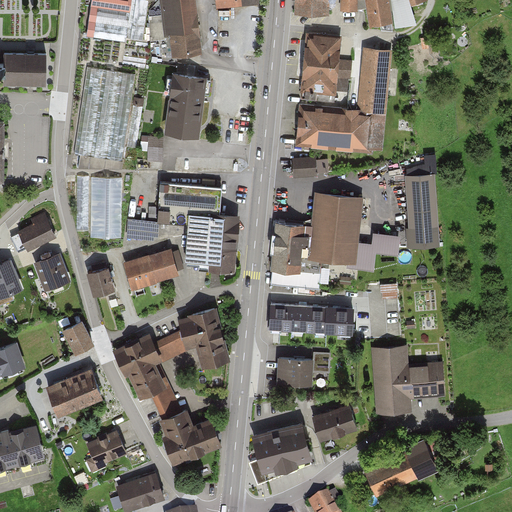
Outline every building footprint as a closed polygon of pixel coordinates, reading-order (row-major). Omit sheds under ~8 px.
[(92,0),(88,35),(125,40),(125,39),(143,41),(149,2),(145,1),(144,0),(92,0)] [(196,0),(161,0),(166,35),(172,35),(174,54),(202,51),(196,0)] [(329,0),(296,0),(296,10),(329,11),(329,0)] [(341,0),(341,7),(359,8),(359,0),(341,0)] [(359,0),(359,8),(369,8),(371,25),(395,22),(416,18),(412,3),(421,0),(359,0)] [(343,35),(308,32),(303,93),(336,96),(337,91),(350,92),(352,60),(341,59),(343,35)] [(358,110),(303,105),(299,146),(366,152),(367,147),(384,149),(394,48),(365,45),(358,110)] [(46,53),(4,53),(3,63),(0,62),(0,72),(3,73),(3,82),(46,82),(46,53)] [(135,74),(88,68),(77,154),(123,161),(135,74)] [(206,77),(173,72),(165,133),(198,137),(206,77)] [(143,107),(136,106),(129,148),(137,149),(143,107)] [(165,137),(149,137),(149,161),(164,161),(165,137)] [(316,157),(292,158),(293,178),(317,176),(317,173),(329,172),(328,158),(316,159),(316,157)] [(435,173),(405,175),(410,248),(440,246),(435,173)] [(88,177),(78,177),(78,229),(87,230),(88,177)] [(123,178),(92,178),(91,237),(122,237),(123,178)] [(223,186),(162,183),(160,220),(189,222),(186,260),(209,262),(209,268),(238,269),(242,214),(222,212),(223,186)] [(365,196),(316,192),(313,223),(277,220),(272,282),(319,286),(322,258),(359,262),(365,196)] [(34,223),(11,234),(19,252),(28,248),(29,251),(57,239),(44,212),(32,217),(34,223)] [(159,222),(129,219),(128,237),(158,240),(159,222)] [(124,262),(133,289),(180,275),(172,247),(124,262)] [(60,252),(36,261),(45,288),(69,280),(60,252)] [(11,259),(0,263),(0,298),(24,289),(11,259)] [(109,266),(89,272),(96,294),(116,288),(109,266)] [(328,305),(270,301),(268,327),(327,331),(328,305)] [(202,367),(232,359),(218,306),(188,313),(189,316),(179,319),(181,328),(186,347),(196,344),(197,348),(202,367)] [(81,322),(65,330),(76,353),(92,345),(81,322)] [(155,342),(163,360),(197,348),(196,344),(186,347),(181,328),(155,342)] [(157,363),(163,360),(155,342),(150,332),(114,349),(126,373),(129,372),(141,397),(151,393),(168,385),(166,381),(157,363)] [(18,342),(0,348),(0,377),(26,368),(18,342)] [(371,347),(375,412),(414,409),(413,397),(447,394),(445,359),(409,361),(408,344),(371,347)] [(315,358),(279,356),(277,384),(314,386),(315,358)] [(104,395),(92,366),(46,384),(58,413),(104,395)] [(168,385),(151,393),(162,416),(183,409),(169,378),(166,381),(168,385)] [(313,415),(321,439),(359,427),(350,403),(313,415)] [(156,419),(172,464),(223,446),(212,417),(194,423),(188,407),(183,409),(162,416),(156,419)] [(36,423),(0,432),(0,466),(45,454),(36,423)] [(250,462),(258,484),(315,462),(303,425),(251,439),(258,459),(250,462)] [(105,462),(127,452),(117,429),(87,442),(93,456),(87,458),(94,473),(107,467),(105,462)] [(408,447),(366,462),(376,489),(418,474),(420,478),(440,471),(426,434),(406,442),(408,447)] [(126,511),(166,497),(157,471),(117,485),(126,511)] [(328,492),(310,502),(315,511),(340,511),(335,502),(341,499),(336,491),(329,495),(328,492)]
